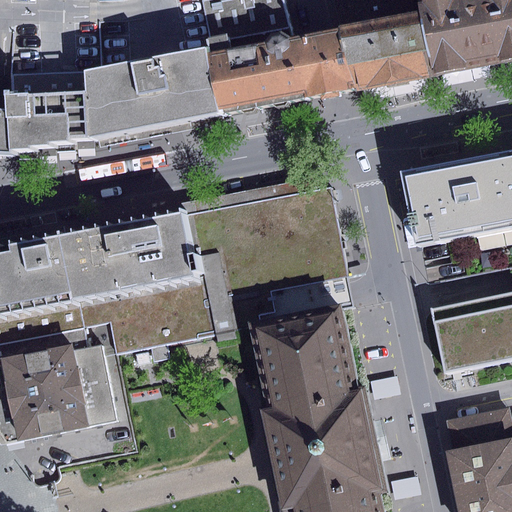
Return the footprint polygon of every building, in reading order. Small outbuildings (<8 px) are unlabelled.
[(0,0),(0,150),(9,151),(7,117),(3,117),(3,93),(84,90),(83,71),(101,68),(98,0),(0,0)] [(98,0),(101,68),(83,71),(84,90),(86,139),(218,113),(205,38),(210,37),(202,1),(208,0),(98,0)] [(346,91),(352,90),(339,25),(333,27),(316,31),(302,33),(291,36),(281,0),(208,0),(202,1),(210,37),(205,38),(218,113),(318,95),(332,93),(346,91)] [(333,0),(339,25),(415,9),(412,0),(333,0)] [(511,0),(412,0),(415,9),(428,75),(511,59),(511,0)] [(352,90),(428,75),(415,9),(339,25),(352,90)] [(9,151),(86,139),(84,90),(3,93),(3,117),(7,117),(9,151)] [(511,226),(511,151),(400,173),(414,245),(511,226)] [(67,234),(84,328),(109,324),(116,355),(151,348),(168,345),(251,328),(344,310),(356,308),(353,292),(331,183),(67,234)] [(0,343),(84,328),(67,234),(0,246),(0,343)] [(511,294),(432,311),(445,373),(511,358),(511,294)] [(344,310),(251,328),(267,407),(259,408),(270,463),(279,511),(287,511),(290,511),(383,511),(380,493),(389,491),(383,461),(375,422),(368,384),(359,386),(344,310)] [(0,438),(4,444),(118,421),(102,345),(87,347),(84,328),(0,343),(0,438)] [(168,345),(151,348),(154,362),(171,359),(168,345)] [(397,377),(371,382),(375,400),(401,395),(397,377)] [(511,511),(511,421),(509,422),(506,410),(448,422),(454,451),(450,452),(463,511),(511,511)] [(383,421),(375,422),(383,461),(391,460),(383,421)] [(417,477),(391,483),(395,501),(421,495),(417,477)]
